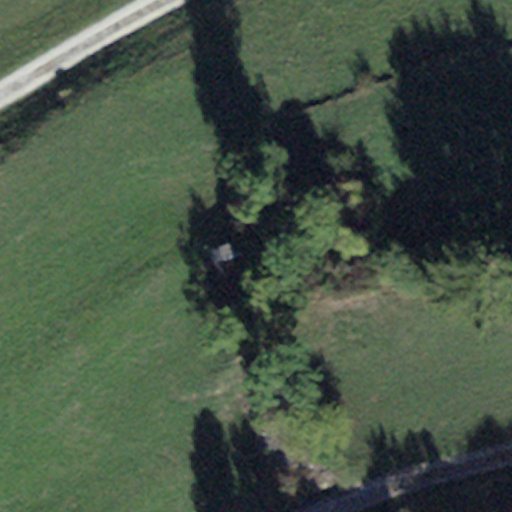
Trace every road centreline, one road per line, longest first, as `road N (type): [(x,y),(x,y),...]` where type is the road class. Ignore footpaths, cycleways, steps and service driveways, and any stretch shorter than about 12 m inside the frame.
road 1 (track): [(323,511),(511,455)]
road 2 (track): [(0,86),(168,0)]
